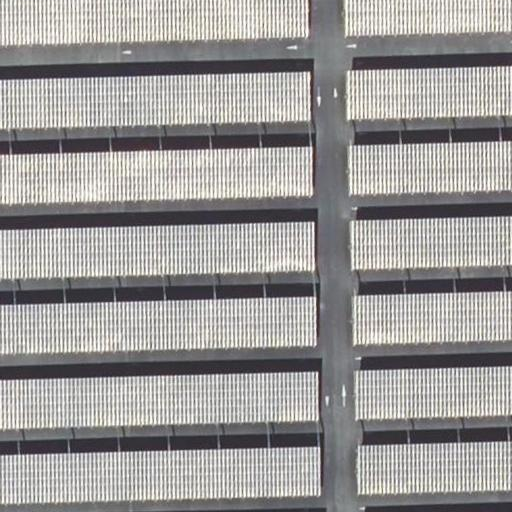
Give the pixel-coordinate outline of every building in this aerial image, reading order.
[(306,0),(0,0),(0,44),(308,36),(306,0)] [(511,0),(345,0),(347,35),(511,30),(511,0)] [(511,65),(349,70),(350,119),(511,114),(511,65)] [(310,71),(0,79),(0,127),(311,119),(310,71)] [(511,140),(349,145),(350,194),(511,189),(511,140)] [(310,146),(0,154),(0,202),(311,194),(310,146)] [(511,216),(354,221),(355,269),(511,264),(511,216)] [(314,221),(0,230),(0,278),(316,270),(314,221)] [(511,291),(354,296),(355,344),(511,339),(511,291)] [(314,297),(0,305),(0,353),(316,345),(314,297)] [(511,366),(357,371),(359,419),(511,414),(511,366)] [(318,371),(0,379),(0,428),(320,420),(318,371)] [(511,441),(357,446),(359,494),(511,489),(511,441)] [(318,446),(0,455),(0,503),(320,495),(318,446)]
